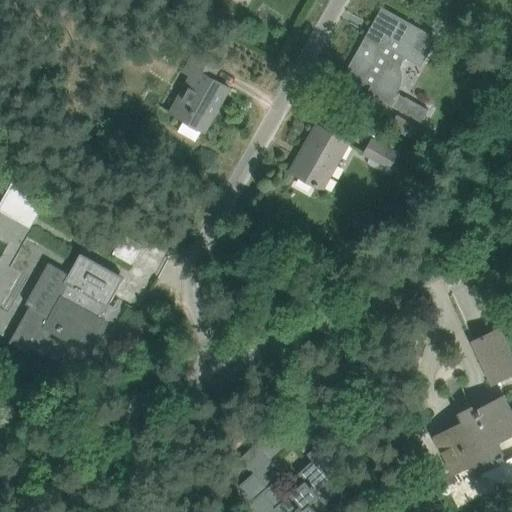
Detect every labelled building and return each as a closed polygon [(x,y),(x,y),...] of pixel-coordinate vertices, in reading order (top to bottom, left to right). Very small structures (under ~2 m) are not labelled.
[(436,39),(400,18),(382,9),(346,73),(364,83),(371,86),(367,93),(393,106),(393,105),(400,109),(399,109),(423,122),(429,110),(396,93),(399,89),(401,84),(401,79),(401,74),(400,68),(405,57),(420,66),(436,39)] [(222,86),(228,89),(229,88),(212,78),(219,66),(195,52),(183,72),(191,76),(171,113),(184,120),(178,131),(196,141),(202,130),(204,132),(205,130),(202,128),(215,104),(213,103),(222,86)] [(425,129),(397,114),(390,127),(427,147),(432,138),(422,133),(425,129)] [(291,171),(309,181),(321,189),(348,143),(317,126),(291,171)] [(372,140),(365,153),(389,167),(396,153),(372,140)] [(12,180),(5,193),(37,211),(45,198),(12,180)] [(123,233),(112,253),(131,264),(142,244),(123,233)] [(99,317),(120,278),(82,257),(70,278),(49,266),(36,288),(35,287),(26,303),(30,305),(10,342),(27,352),(30,347),(45,356),(54,340),(49,337),(56,325),(80,338),(76,346),(90,354),(97,342),(94,340),(105,320),(99,317)] [(492,383),(511,374),(511,359),(498,330),(473,342),(492,383)] [(503,397),(475,412),(472,407),(461,413),(466,422),(436,437),(445,455),(454,473),(471,464),(476,474),(505,459),(496,442),(503,439),(511,450),(511,415),(503,397)] [(241,458),(253,472),(237,486),(250,501),(246,505),(251,511),(269,511),(275,508),(278,511),(334,511),(327,503),(341,490),(321,468),(337,455),(323,440),(307,454),(313,461),(290,481),(257,443),(241,458)]
